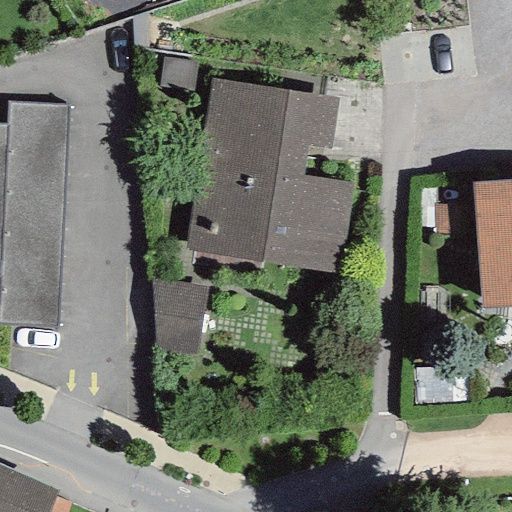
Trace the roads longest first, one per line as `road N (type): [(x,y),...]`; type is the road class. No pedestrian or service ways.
road 1 (unknown): [(0,74),(74,67),(105,98),(113,127),(115,163),(64,461)]
road 2 (residential): [(185,511),(0,433)]
